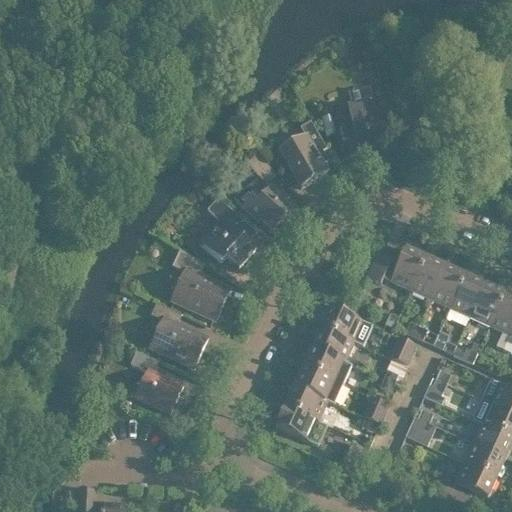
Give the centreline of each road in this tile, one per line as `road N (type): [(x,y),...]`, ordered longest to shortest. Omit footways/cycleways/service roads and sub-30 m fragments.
road 1 (residential): [(232,455),(229,404),(279,296),(342,222),(360,209),(405,203),(511,247)]
road 2 (residential): [(359,511),(301,496),(232,455)]
